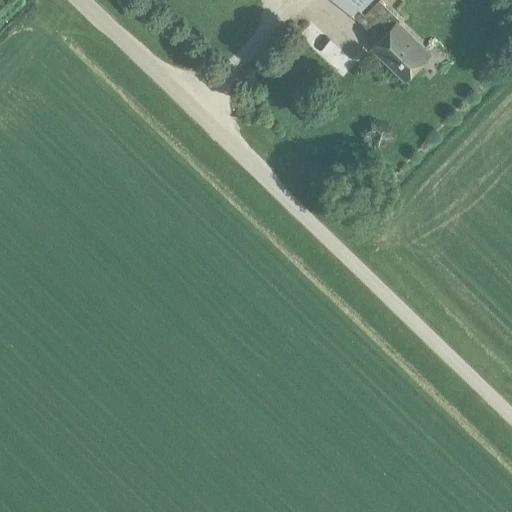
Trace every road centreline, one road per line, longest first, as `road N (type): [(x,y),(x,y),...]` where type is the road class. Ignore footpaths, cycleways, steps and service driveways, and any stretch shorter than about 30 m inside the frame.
road 1 (unclassified): [(511,415),(81,0)]
road 2 (track): [(193,107),(268,23),(263,0)]
